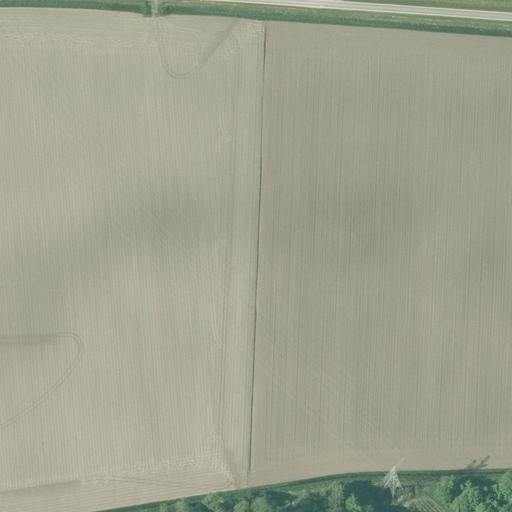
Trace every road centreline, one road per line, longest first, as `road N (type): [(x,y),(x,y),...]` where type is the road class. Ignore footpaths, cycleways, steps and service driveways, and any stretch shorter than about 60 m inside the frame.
road 1 (track): [(188,511),(354,486),(511,482)]
road 2 (unclassified): [(511,18),(248,0)]
